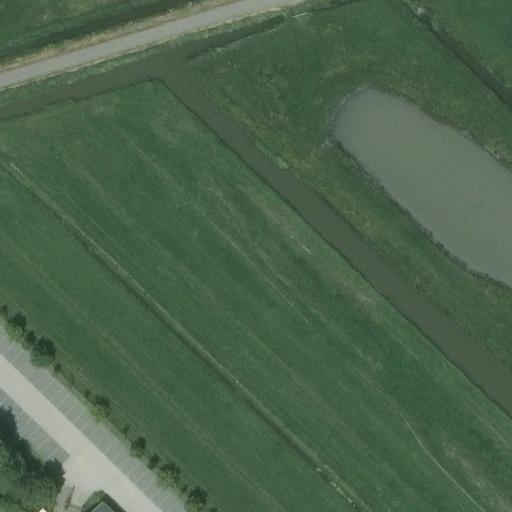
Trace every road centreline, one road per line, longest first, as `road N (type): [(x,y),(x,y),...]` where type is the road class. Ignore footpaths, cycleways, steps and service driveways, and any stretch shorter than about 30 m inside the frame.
road 1 (unclassified): [(0,83),(280,0)]
road 2 (unknown): [(0,377),(136,511)]
